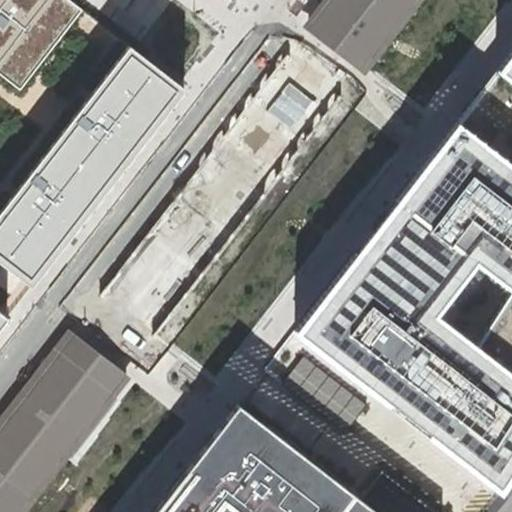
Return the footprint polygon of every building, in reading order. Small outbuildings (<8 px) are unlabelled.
[(81,8),(70,0),(0,0),(0,79),(14,91),(81,8)] [(423,0),(323,0),(304,25),(365,73),(370,68),(423,0)] [(182,87),(124,42),(0,204),(0,256),(33,281),(182,87)] [(511,50),(497,70),(456,122),(292,330),(500,489),(511,471),(511,50)] [(158,340),(345,99),(285,53),(98,294),(158,340)] [(123,374),(64,330),(0,414),(0,511),(17,511),(61,456),(123,374)] [(376,511),(237,403),(151,511),(376,511)]
